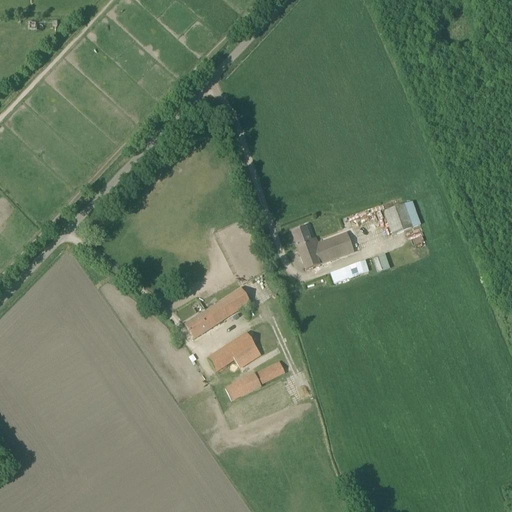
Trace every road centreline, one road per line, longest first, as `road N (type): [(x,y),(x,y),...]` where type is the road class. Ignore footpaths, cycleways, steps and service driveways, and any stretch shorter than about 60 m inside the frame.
road 1 (unclassified): [(0,307),(285,0)]
road 2 (unknown): [(289,289),(230,110)]
